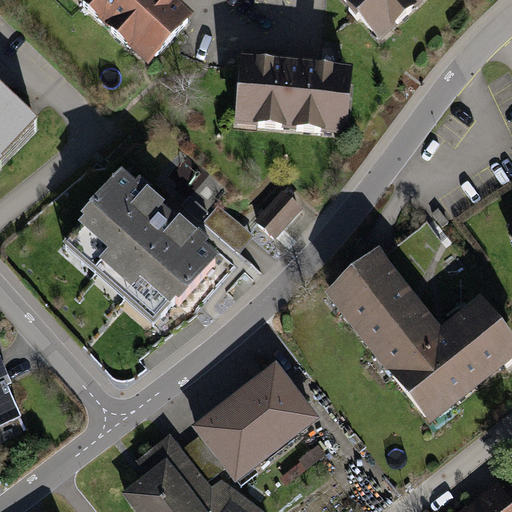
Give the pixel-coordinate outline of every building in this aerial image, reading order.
[(173,0),(70,0),(146,68),(192,17),(173,0)] [(339,0),(380,44),(428,0),(339,0)] [(345,139),(352,69),(240,58),(233,128),(345,139)] [(0,169),(41,126),(0,87),(0,169)] [(168,216),(121,176),(60,245),(157,328),(217,259),(168,216)] [(282,192),(254,223),(276,242),(303,211),(282,192)] [(208,214),(189,198),(181,208),(199,223),(208,214)] [(254,238),(218,207),(203,225),(239,256),(246,247),(254,238)] [(387,375),(441,331),(415,299),(378,254),(324,297),(387,375)] [(387,375),(432,430),(511,364),(511,338),(480,300),(443,330),(441,331),(387,375)] [(0,358),(0,429),(22,419),(8,388),(13,386),(0,358)] [(275,365),(190,431),(197,440),(222,472),(235,488),(319,422),(275,365)] [(145,477),(120,496),(130,511),(260,511),(221,483),(211,490),(207,485),(181,452),(169,437),(136,463),(145,477)] [(222,472),(197,440),(181,452),(207,485),(222,472)] [(327,457),(319,446),(299,462),(307,472),(327,457)] [(511,511),(511,504),(497,486),(464,511),(511,511)]
